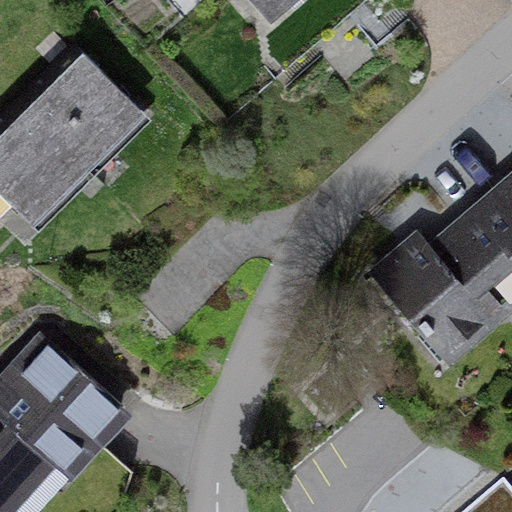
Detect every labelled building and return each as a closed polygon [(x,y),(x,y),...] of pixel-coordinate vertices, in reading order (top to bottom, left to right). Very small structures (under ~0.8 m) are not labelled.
[(257,0),(271,16),(289,0),(257,0)] [(138,109),(75,46),(20,100),(83,164),(138,109)] [(0,216),(13,203),(28,218),(83,164),(20,100),(0,120),(0,216)] [(373,274),(476,394),(511,363),(511,179),(419,259),(408,245),(373,274)] [(49,339),(0,393),(0,407),(44,454),(62,470),(121,404),(49,339)] [(7,511),(0,505),(0,502),(44,454),(0,407),(0,511),(7,511)]
